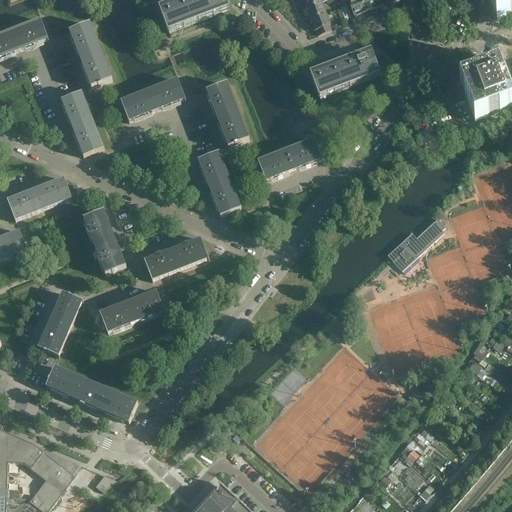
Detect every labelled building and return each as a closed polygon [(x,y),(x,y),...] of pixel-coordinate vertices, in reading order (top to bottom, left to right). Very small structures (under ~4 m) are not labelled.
[(161,14),(168,33),(169,33),(169,32),(228,10),(228,11),(229,10),(225,0),(198,0),(162,14),(161,13),(161,14)] [(302,0),(307,10),(322,4),(328,2),(327,0),(302,0)] [(341,10),(347,8),(344,0),(339,0),(342,9),(341,10)] [(351,0),(348,1),(354,17),(365,13),(360,0),(351,0)] [(360,0),(365,13),(377,9),(373,0),(360,0)] [(373,0),(377,9),(388,4),(386,0),(373,0)] [(511,0),(489,0),(497,20),(511,14),(511,0)] [(307,10),(311,22),(327,15),(322,4),(307,10)] [(347,8),(341,10),(345,21),(348,20),(351,19),(347,8)] [(327,15),(311,22),(315,33),(331,27),(327,15)] [(0,61),(4,60),(5,61),(9,59),(9,58),(32,49),(33,50),(37,48),(36,47),(48,42),(48,43),(49,43),(41,22),(40,22),(41,23),(0,39),(0,61)] [(92,91),(93,91),(99,88),(99,89),(102,88),(101,88),(113,83),(113,82),(112,83),(91,27),(92,27),(92,26),(71,34),(70,35),(70,36),(71,35),(76,47),(74,47),(76,51),(77,51),(87,75),(85,75),(87,79),(89,79),(93,90),(92,91)] [(317,93),(319,100),(320,99),(379,75),(379,76),(380,76),(378,70),(377,69),(377,68),(372,56),(372,57),(364,60),(363,57),(359,58),(356,60),(357,63),(313,80),(312,80),(316,92),(317,93)] [(479,78),(460,84),(475,124),(511,109),(511,103),(500,70),(485,75),(487,70),(490,72),(494,64),(488,62),(485,69),(486,69),(482,76),(479,78)] [(130,125),(130,124),(141,119),(142,120),(146,118),(146,117),(169,108),(170,109),(174,108),(174,106),(185,102),(186,103),(186,102),(178,82),(177,82),(178,83),(123,105),(122,104),(129,124),(130,125)] [(229,151),(230,151),(236,149),(238,148),(250,143),(249,143),(227,88),(228,87),(209,94),(207,95),(208,95),(213,107),(211,107),(213,111),(214,111),(223,135),(222,135),(224,139),(225,139),(230,150),(229,151)] [(84,159),(85,159),(105,151),(105,150),(104,151),(82,96),(83,95),(62,103),(62,104),(63,103),(67,115),(66,115),(68,120),(69,119),(78,143),(77,143),(79,148),(80,147),(84,159)] [(266,184),(266,185),(267,185),(266,184),(278,179),(278,180),(283,179),(282,178),(306,168),(306,170),(311,168),(310,167),(322,162),(322,163),(323,163),(322,162),(320,156),(321,156),(320,154),(319,154),(314,142),(314,143),(259,165),(259,164),(258,164),(263,176),(262,176),(263,179),(264,178),(266,184)] [(220,219),(221,220),(242,211),(241,211),(219,156),(220,156),(220,155),(199,163),(199,164),(200,163),(204,175),(203,175),(205,180),(206,179),(215,203),(214,203),(216,208),(217,207),(221,219),(220,219)] [(8,204),(16,224),(17,224),(16,223),(71,202),(72,203),(73,202),(65,182),(64,181),(64,182),(64,183),(53,187),(52,186),(48,188),(48,189),(25,198),(24,197),(20,199),(20,200),(9,204),(8,203),(8,204)] [(106,278),(112,276),(113,276),(115,275),(125,271),(127,270),(126,269),(126,270),(104,214),(105,214),(103,214),(84,222),(84,223),(85,222),(107,277),(106,278)] [(412,235),(388,258),(402,274),(404,276),(420,261),(418,259),(445,235),(443,233),(446,230),(438,221),(417,241),(412,235)] [(0,264),(27,254),(27,255),(28,255),(20,234),(19,234),(20,235),(0,242),(0,264)] [(145,263),(153,284),(153,283),(208,262),(209,263),(209,262),(201,241),(201,242),(201,243),(189,247),(189,246),(185,248),(185,249),(161,258),(161,257),(157,258),(157,259),(146,264),(145,263)] [(100,316),(108,337),(109,337),(108,336),(164,314),(164,315),(165,315),(157,295),(156,294),(156,295),(101,317),(101,316),(100,316)] [(57,359),(59,360),(59,359),(58,359),(82,304),(83,305),(83,304),(72,299),(69,298),(63,295),(62,296),(63,296),(58,308),(57,307),(56,311),(57,312),(46,335),(45,335),(44,339),(45,339),(40,351),(39,350),(39,351),(41,352),(45,354),(47,355),(57,359)] [(492,339),(488,346),(493,349),(497,342),(492,339)] [(473,363),(469,370),(478,376),(482,369),(473,363)] [(129,426),(132,419),(133,420),(134,417),(133,417),(138,405),(137,406),(55,370),(56,369),(55,369),(55,370),(51,379),(50,381),(49,383),(46,390),(47,390),(47,389),(58,394),(58,395),(62,397),(63,396),(86,406),(86,407),(90,409),(90,408),(113,418),(113,419),(117,421),(118,420),(129,425),(129,426)] [(425,431),(421,436),(425,440),(429,435),(425,431)] [(0,511),(51,511),(67,492),(64,489),(81,468),(0,432),(0,511)] [(419,457),(412,452),(408,457),(414,462),(419,457)] [(421,457),(416,463),(423,469),(428,463),(421,457)] [(348,473),(345,476),(354,485),(357,481),(348,473)] [(401,477),(407,482),(410,478),(404,473),(401,477)] [(104,495),(119,482),(106,477),(105,478),(97,489),(104,495)] [(391,485),(385,479),(379,485),(385,491),(391,485)] [(247,511),(223,488),(222,489),(220,493),(218,498),(216,497),(215,496),(200,511),(247,511)]
